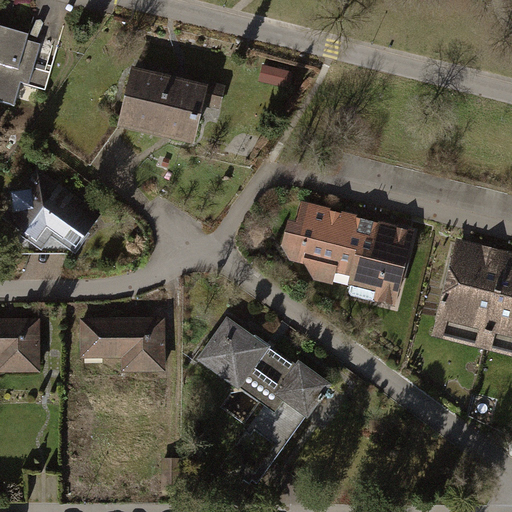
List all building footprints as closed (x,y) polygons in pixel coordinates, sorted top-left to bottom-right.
[(0,102),(16,107),(23,84),(30,86),(42,46),(29,42),(30,37),(16,33),(0,27),(0,102)] [(46,39),(34,84),(47,88),(59,42),(46,39)] [(294,72),(265,65),(261,79),(290,87),(294,72)] [(209,88),(134,70),(121,127),(195,144),(209,88)] [(98,217),(39,171),(4,216),(40,244),(51,230),(74,248),(98,217)] [(282,260),(342,277),(357,221),(297,205),(282,260)] [(420,238),(357,221),(342,277),(358,281),(355,293),(402,305),(420,238)] [(507,258),(456,246),(436,334),(487,346),(507,258)] [(511,258),(507,258),(487,346),(511,351),(511,258)] [(169,371),(169,315),(83,316),(83,357),(124,357),(124,371),(169,371)] [(40,320),(0,320),(0,370),(41,370),(40,320)] [(334,392),(233,322),(204,364),(267,408),(230,461),(267,487),(334,392)]
